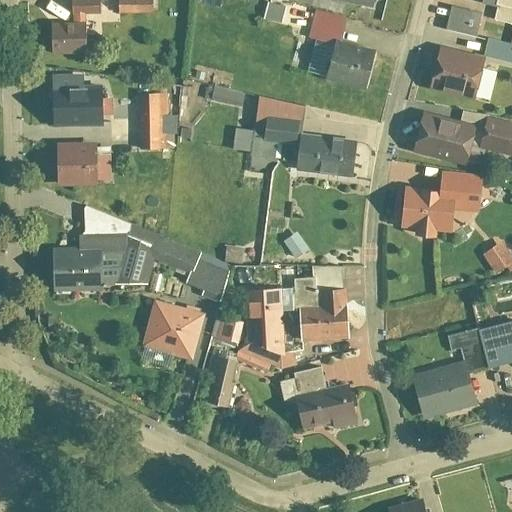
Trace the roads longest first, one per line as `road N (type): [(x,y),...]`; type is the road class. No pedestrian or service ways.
road 1 (residential): [(407,469),(377,354),(373,264),(383,157),(423,0)]
road 2 (residential): [(18,376),(264,499),(287,503),(407,469)]
road 3 (residential): [(7,23),(18,376)]
